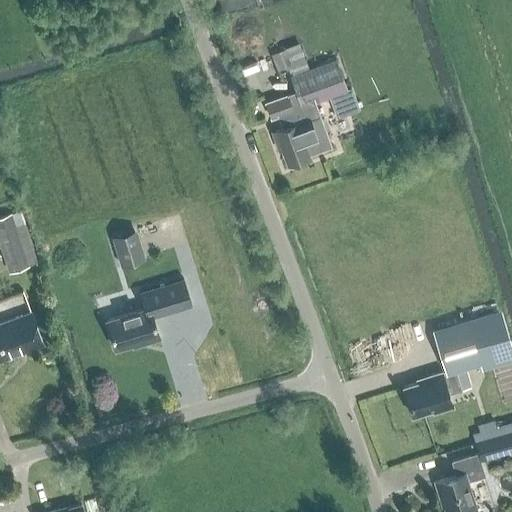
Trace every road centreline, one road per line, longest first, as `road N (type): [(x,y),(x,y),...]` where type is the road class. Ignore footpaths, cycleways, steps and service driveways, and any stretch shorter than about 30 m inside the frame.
road 1 (unclassified): [(336,380),(185,0)]
road 2 (unclassified): [(0,466),(336,380)]
road 3 (unclassified): [(374,511),(336,380)]
